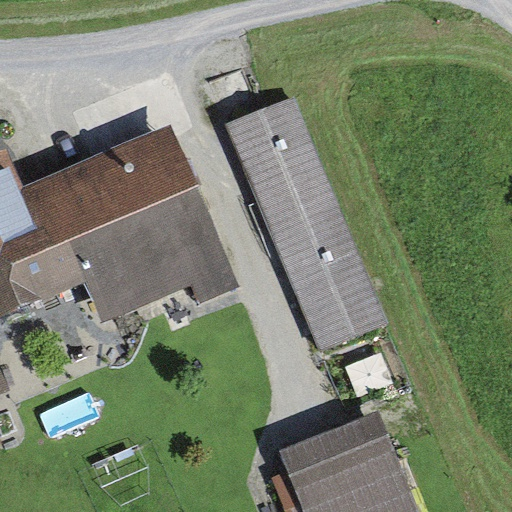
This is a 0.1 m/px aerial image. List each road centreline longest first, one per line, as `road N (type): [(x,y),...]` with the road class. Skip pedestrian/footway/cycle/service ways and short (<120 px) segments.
road 1 (track): [(312,422),(169,39)]
road 2 (track): [(0,53),(169,39),(334,0)]
